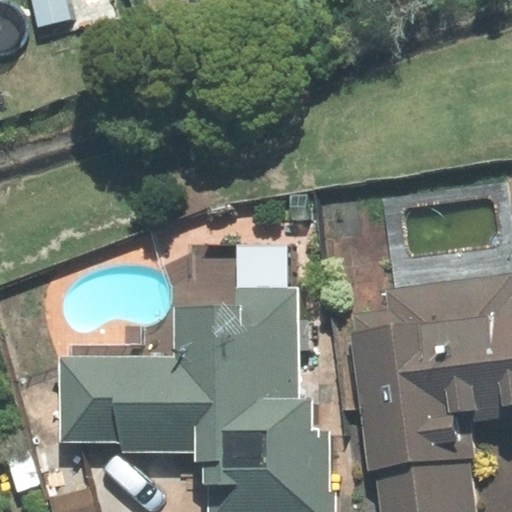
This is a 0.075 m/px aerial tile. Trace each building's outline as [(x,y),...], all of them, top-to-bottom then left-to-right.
[(96,0),(0,0),(0,86),(112,55),(96,0)] [(174,307),(174,357),(59,357),(59,443),(120,443),(123,452),(196,452),(196,460),(204,460),(204,483),(209,483),(208,511),(335,511),(336,492),(329,492),(329,430),(312,430),(312,399),(300,399),(300,286),(289,286),(289,244),(237,244),(237,307),(174,307)] [(393,311),(352,316),(371,466),(376,466),(467,454),(470,453),(466,421),(511,415),(511,276),(390,292),(393,311)] [(474,511),(467,454),(376,466),(381,511),(474,511)] [(96,511),(91,489),(51,499),(54,511),(96,511)]
